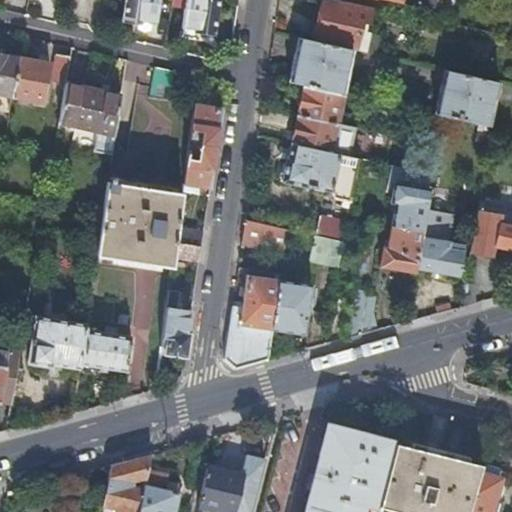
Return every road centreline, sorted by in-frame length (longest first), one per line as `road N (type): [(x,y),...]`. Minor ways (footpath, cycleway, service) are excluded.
road 1 (residential): [(250,77),(200,404)]
road 2 (residential): [(250,77),(0,17)]
road 3 (secondary): [(200,404),(410,346)]
road 4 (secondary): [(0,457),(200,404)]
road 5 (residential): [(410,346),(421,374),(443,394),(511,413)]
